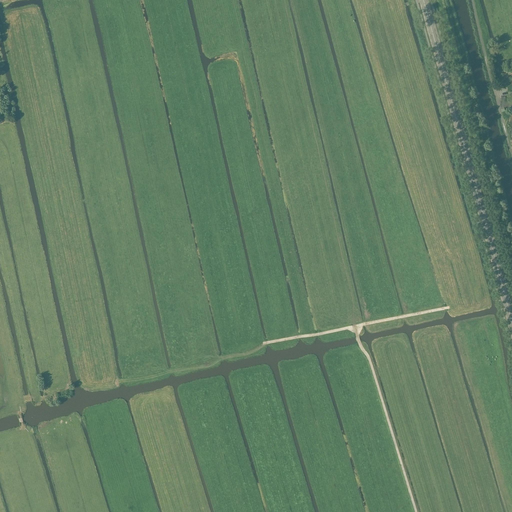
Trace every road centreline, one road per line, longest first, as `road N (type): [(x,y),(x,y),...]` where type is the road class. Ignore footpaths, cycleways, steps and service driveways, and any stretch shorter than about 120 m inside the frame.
road 1 (primary): [(511,325),(422,0)]
road 2 (track): [(415,511),(354,326)]
road 3 (track): [(263,344),(448,307)]
